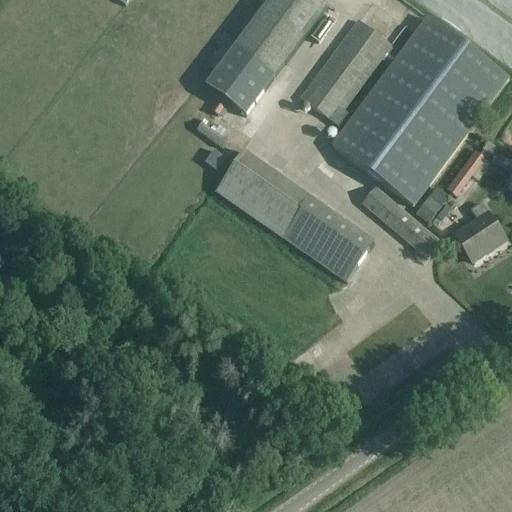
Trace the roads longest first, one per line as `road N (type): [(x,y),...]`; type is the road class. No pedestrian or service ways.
road 1 (unclassified): [(287,511),(511,359)]
road 2 (unknown): [(0,305),(74,376),(98,430),(98,460),(62,511)]
